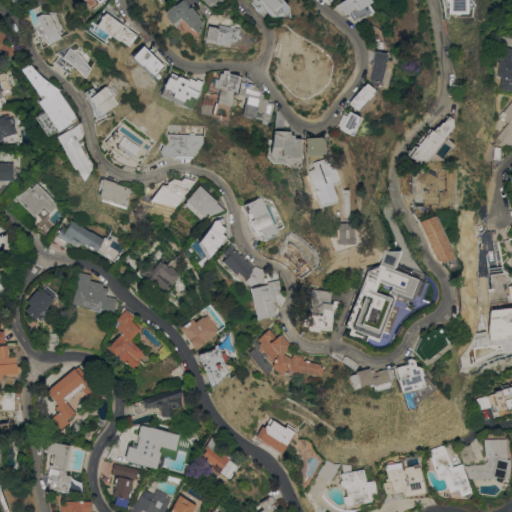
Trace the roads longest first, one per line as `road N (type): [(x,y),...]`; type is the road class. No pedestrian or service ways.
road 1 (residential): [(434,314),(442,280),(422,254),(394,181),(402,145),(442,100),(427,0),(330,14),(354,44),(356,68),(330,118),(312,129),(291,126),(254,64),(187,70),(117,0)]
road 2 (residential): [(434,314),(376,364),(289,337),(281,281),(240,244),(221,184),(193,171),(131,180),(101,167),(82,107),(0,11)]
road 3 (residential): [(506,511),(292,509),(276,466),(214,420),(176,339),(97,269),(50,256),(0,215)]
road 4 (residential): [(102,511),(94,461),(120,412),(116,378),(92,360),(28,351),(15,327),(23,286),(50,256)]
road 5 (residential): [(41,357),(24,395),(40,511)]
